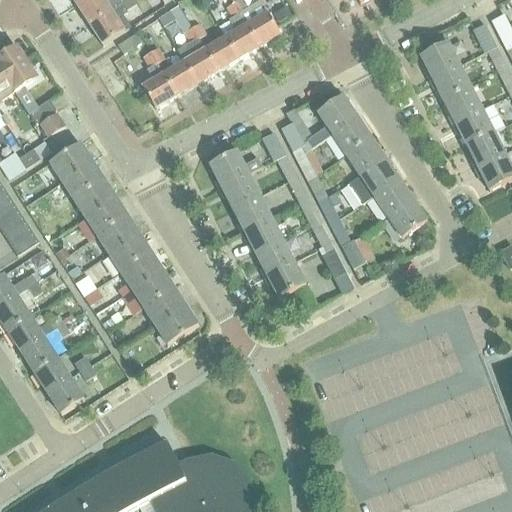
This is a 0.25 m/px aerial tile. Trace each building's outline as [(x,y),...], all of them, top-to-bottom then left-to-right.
[(87,0),(77,7),(91,28),(122,7),(133,1),(132,0),(109,0),(105,3),(103,0),(87,0)] [(139,0),(144,12),(164,4),(162,0),(139,0)] [(240,18),(247,29),(260,51),(281,38),(262,5),(248,13),(242,2),(234,7),(240,18)] [(122,7),(91,28),(103,47),(131,29),(124,18),(128,15),(122,7)] [(232,23),(240,18),(234,7),(226,12),(232,23)] [(493,24),(507,54),(511,51),(511,33),(505,18),(493,24)] [(201,26),(192,32),(199,43),(207,37),(201,26)] [(485,56),(488,55),(496,51),(485,28),(474,33),(485,56)] [(247,29),(226,41),(239,63),(260,51),(247,29)] [(192,32),(185,37),(191,47),(199,43),(192,32)] [(119,48),(125,58),(142,47),(136,37),(119,48)] [(226,41),(205,53),(218,76),(239,63),(226,41)] [(422,60),(433,82),(461,69),(449,46),(422,60)] [(159,51),(151,56),(157,67),(166,62),(159,51)] [(488,55),(499,78),(508,74),(496,51),(488,55)] [(17,52),(0,62),(0,72),(15,95),(36,81),(17,52)] [(205,53),(185,65),(198,88),(218,76),(205,53)] [(157,67),(151,56),(145,60),(151,70),(147,73),(154,84),(143,90),(156,112),(177,100),(164,78),(157,67)] [(185,65),(164,78),(177,100),(198,88),(185,65)] [(433,82),(445,106),(472,92),(461,69),(433,82)] [(0,104),(14,95),(15,95),(0,72),(0,104)] [(499,78),(510,100),(511,99),(511,82),(508,74),(499,78)] [(445,106),(456,127),(483,113),(472,92),(445,106)] [(319,118),(333,139),(358,122),(344,101),(319,118)] [(29,116),(36,127),(57,114),(50,103),(29,116)] [(483,113),(456,127),(467,149),(494,135),(504,130),(493,108),(483,113)] [(41,128),(49,141),(65,130),(57,118),(41,128)] [(333,139),(347,159),(372,142),(358,122),(333,139)] [(293,156),(296,162),(305,157),(306,157),(303,151),(305,149),(294,127),(281,133),(293,156)] [(467,149),(478,172),(506,158),(494,135),(467,149)] [(274,165),(277,164),(285,160),(274,136),(263,143),(274,165)] [(372,142),(347,159),(360,179),(386,163),(372,142)] [(50,167),(62,185),(93,165),(81,147),(50,167)] [(41,163),(34,153),(27,157),(33,168),(41,163)] [(211,168),(223,192),(250,178),(263,171),(258,161),(245,168),(238,154),(211,168)] [(26,172),(33,168),(27,157),(19,162),(26,172)] [(296,162),(307,184),(316,180),(317,179),(306,157),(305,157),(296,162)] [(511,170),(506,158),(478,172),(490,195),(511,183),(511,170)] [(277,164),(289,186),(297,182),(285,160),(286,160),(285,160),(277,164)] [(349,187),(363,208),(374,200),(400,183),(386,163),(360,179),(349,187)] [(62,185),(73,203),(105,183),(93,165),(62,185)] [(223,192),(234,214),(261,200),(250,178),(223,192)] [(317,179),(316,180),(307,184),(319,207),(329,201),(328,200),(317,179)] [(289,186),(300,208),(308,204),(297,182),(289,186)] [(73,203),(85,221),(116,201),(105,183),(73,203)] [(374,200),(388,221),(414,204),(400,183),(374,200)] [(0,230),(18,259),(40,246),(0,184),(0,230)] [(336,197),(328,200),(329,201),(319,207),(330,229),(340,224),(333,210),(341,207),(336,197)] [(234,214),(245,236),(273,222),(272,221),(261,200),(234,214)] [(85,221),(96,239),(128,219),(116,201),(85,221)] [(300,208),(311,230),(319,225),(308,204),(300,208)] [(414,204),(388,221),(402,242),(428,225),(414,204)] [(245,236),(256,258),(284,244),(277,230),(285,226),(281,217),(272,221),(273,222),(245,236)] [(96,239),(108,258),(140,237),(128,219),(96,239)] [(330,229),(342,251),(351,246),(340,224),(330,229)] [(319,252),(320,253),(331,248),(319,225),(311,230),(322,251),(319,252)] [(108,258),(120,275),(151,255),(140,237),(108,258)] [(256,258),(268,280),(295,266),(284,244),(256,258)] [(351,246),(342,251),(353,274),(366,267),(355,244),(351,246)] [(320,253),(335,283),(347,277),(331,248),(320,253)] [(511,249),(501,256),(510,272),(511,271),(511,249)] [(120,275),(132,294),(163,274),(151,255),(120,275)] [(295,266),(268,280),(279,302),(307,288),(295,266)] [(91,273),(78,282),(89,297),(101,288),(91,273)] [(132,294),(143,312),(175,292),(163,274),(132,294)] [(0,280),(0,310),(18,299),(27,293),(38,286),(36,283),(40,281),(37,275),(12,291),(4,278),(0,280)] [(347,277),(335,283),(343,298),(355,291),(347,277)] [(44,295),(38,286),(27,293),(32,302),(44,295)] [(143,312),(155,330),(186,310),(175,292),(143,312)] [(0,310),(0,323),(7,335),(31,320),(18,299),(0,310)] [(186,310),(155,330),(167,349),(199,329),(186,310)] [(7,335),(21,356),(64,328),(58,319),(48,326),(49,326),(39,332),(31,320),(7,335)] [(21,356),(34,376),(57,361),(50,349),(59,343),(60,343),(70,337),(64,328),(21,356)] [(154,378),(171,371),(167,360),(149,367),(154,378)] [(34,376),(47,397),(71,382),(57,361),(34,376)] [(75,367),(80,376),(90,369),(85,361),(75,367)] [(90,369),(80,376),(87,385),(96,379),(90,369)] [(71,382),(47,397),(61,418),(84,403),(71,382)] [(253,511),(255,509),(250,486),(235,468),(212,460),(189,464),(179,469),(168,447),(162,451),(133,466),(118,473),(96,486),(69,503),(54,511),(253,511)]
